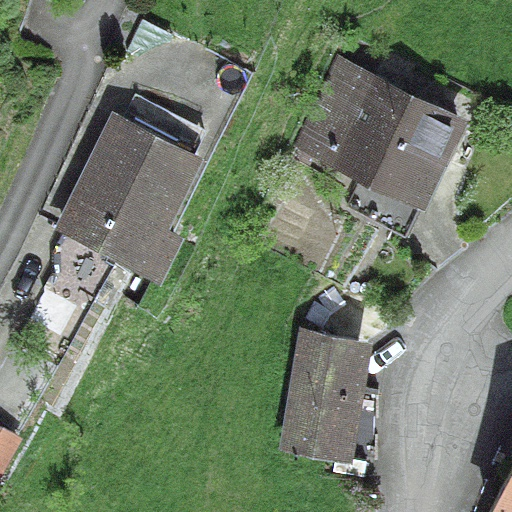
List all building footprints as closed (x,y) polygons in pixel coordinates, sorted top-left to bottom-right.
[(342,68),(302,159),(441,219),(481,128),(342,68)] [(214,171),(128,127),(73,233),(159,277),(214,171)] [(369,348),(303,336),(282,454),(348,465),(369,348)] [(0,426),(0,494),(6,498),(36,447),(0,426)] [(511,511),(511,462),(487,511),(511,511)]
